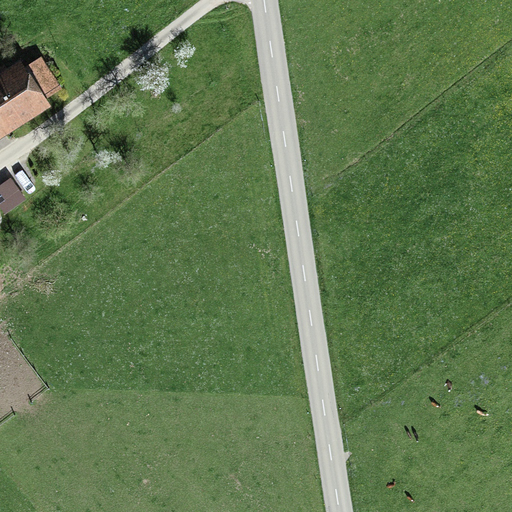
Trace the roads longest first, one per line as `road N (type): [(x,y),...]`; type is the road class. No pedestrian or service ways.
road 1 (tertiary): [(262,0),(339,511)]
road 2 (unclassified): [(213,0),(0,159)]
